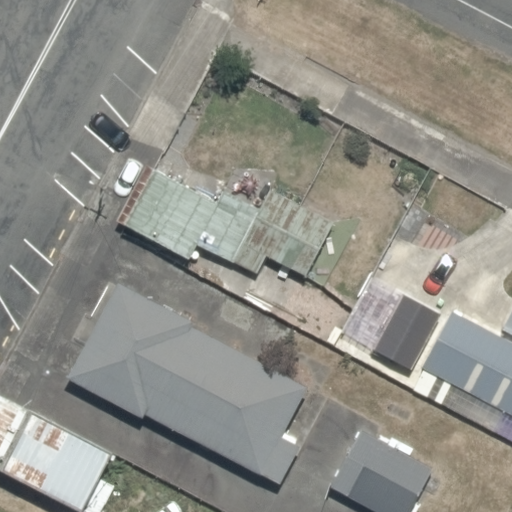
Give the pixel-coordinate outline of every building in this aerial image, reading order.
[(150,166),(119,220),(186,259),(195,243),(252,276),(264,255),(300,276),(331,222),(264,183),(250,208),(217,189),(211,201),(150,166)] [(430,330),(413,361),(511,414),(511,339),(445,303),(450,294),(435,285),(415,322),(430,330)] [(315,381),(131,288),(84,381),(281,479),(303,433),(292,427),(315,381)] [(18,400),(0,434),(0,470),(81,511),(96,511),(119,467),(103,459),(109,447),(18,400)] [(422,511),(440,472),(357,436),(332,497),(372,511),(422,511)]
